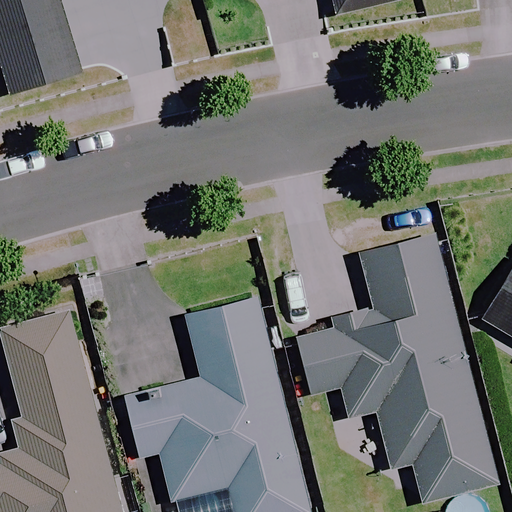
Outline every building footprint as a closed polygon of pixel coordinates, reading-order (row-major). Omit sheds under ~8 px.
[(0,0),(0,78),(5,96),(77,76),(56,0),(0,0)] [(403,3),(401,0),(326,0),(331,19),(403,3)] [(494,487),(423,238),(357,256),(373,311),(327,324),(330,332),(294,342),(310,400),(337,392),(346,422),(372,415),(393,490),(411,484),(418,508),(494,487)] [(511,252),(474,319),(511,339),(511,252)] [(309,511),(255,298),(182,317),(199,381),(113,403),(128,463),(157,456),(171,511),(309,511)] [(119,511),(71,312),(0,329),(0,343),(19,420),(12,422),(19,450),(0,454),(0,511),(119,511)]
